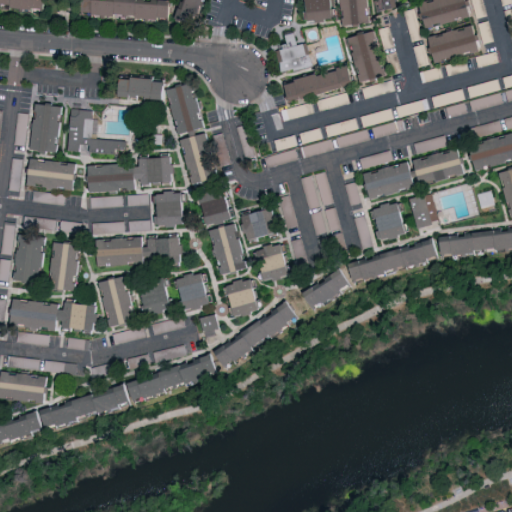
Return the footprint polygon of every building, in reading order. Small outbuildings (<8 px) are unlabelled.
[(0,0),(0,3),(51,10),(51,0),(0,0)] [(106,0),(100,0),(99,15),(176,20),(177,0),(121,0),(122,1),(106,0)] [(207,0),(185,0),(178,19),(197,27),(207,0)] [(338,19),(337,0),(312,0),(313,20),(338,19)] [(372,0),(344,0),(348,25),(374,22),(372,0)] [(395,0),(375,0),(379,12),(398,6),(395,0)] [(424,0),(429,25),(474,18),(470,0),(424,0)] [(472,0),(477,17),(487,15),(482,0),(472,0)] [(413,41),(423,38),(415,8),(405,11),(413,41)] [(440,62),(484,50),(476,23),(433,36),(440,62)] [(381,28),(385,48),(396,46),(392,25),(381,28)] [(318,64),(315,54),(311,54),(308,42),(302,44),(299,31),(289,34),(291,47),(279,50),(284,71),(318,64)] [(354,36),(363,81),(389,76),(381,31),(354,36)] [(420,66),(431,63),(426,43),(415,46),(420,66)] [(500,62),(498,51),(477,55),(479,66),(500,62)] [(296,99),(360,83),(355,65),(292,82),(296,99)] [(209,128),(197,83),(172,89),(170,81),(144,77),(131,80),(130,84),(121,86),(119,97),(129,98),(133,97),(158,101),(176,97),(177,97),(175,113),(177,120),(183,121),(181,135),(209,128)] [(465,98),(462,88),(433,96),(436,106),(465,98)] [(285,118),(317,114),(315,102),(283,107),(285,118)] [(67,106),(41,103),(39,117),(38,117),(34,149),(62,152),(67,106)] [(130,140),(95,138),(97,110),(74,108),(71,150),(129,155),(130,140)] [(326,126),(329,135),(357,128),(354,118),(326,126)] [(300,131),(303,143),(323,138),(321,126),(300,131)] [(220,177),(211,133),(182,139),(184,148),(188,148),(194,176),(192,177),(193,183),(220,177)] [(280,152),(267,155),(269,166),(301,158),(294,134),(276,139),(280,152)] [(511,134),(476,141),(480,166),(511,160),(511,134)] [(304,145),(307,156),(335,148),(332,137),(304,145)] [(471,170),(464,145),(419,158),(426,183),(471,170)] [(90,165),(91,189),(148,187),(148,181),(178,180),(177,156),(145,157),(145,163),(90,165)] [(37,157),(33,182),(79,188),(83,164),(37,157)] [(370,169),(375,195),(420,186),(415,161),(370,169)] [(363,200),(358,180),(347,183),(352,203),(363,200)] [(230,185),(203,191),(210,224),(237,218),(230,185)] [(482,206),(497,204),(495,189),(479,192),(482,206)] [(160,224),(189,224),(189,190),(160,190),(160,224)] [(435,223),(434,219),(440,217),(434,192),(414,197),(422,226),(435,223)] [(150,193),(129,193),(130,204),(150,204),(150,193)] [(93,206),(113,206),(113,195),(93,195),(93,206)] [(381,238),(411,233),(405,200),(375,206),(381,238)] [(342,227),(336,206),(312,212),(317,233),(342,227)] [(246,212),(251,237),(284,231),(279,207),(246,212)] [(151,217),(131,218),(131,230),(151,229),(151,217)] [(214,228),(221,262),(220,262),(222,273),(251,267),(241,222),(214,228)] [(439,235),(421,242),(421,248),(410,249),(407,242),(358,263),(359,278),(376,276),(407,264),(419,263),(444,253),(511,247),(511,230),(503,231),(502,228),(480,229),(481,236),(459,238),(457,233),(439,235)] [(47,280),(48,233),(25,233),(24,247),(20,247),(20,270),(15,270),(15,279),(47,280)] [(186,235),(101,237),(102,263),(187,261),(186,235)] [(300,268),(311,265),(303,236),(293,239),(300,268)] [(52,255),(51,272),(56,272),(55,287),(81,288),(84,241),(58,240),(57,256),(52,255)] [(295,273),(287,241),(256,249),(265,281),(295,273)] [(306,288),(313,305),(358,286),(351,269),(306,288)] [(209,271),(179,276),(185,309),(215,303),(209,271)] [(234,281),(239,314),(264,310),(259,277),(234,281)] [(172,305),(169,283),(146,287),(150,312),(168,309),(168,306),(172,305)] [(102,303),(71,300),(70,307),(64,306),(64,302),(19,297),(16,322),(100,331),(102,303)] [(206,381),(306,316),(295,299),(200,360),(169,368),(158,375),(122,384),(124,391),(103,396),(100,392),(79,397),(80,404),(62,408),(59,405),(34,411),(15,423),(13,419),(0,422),(0,438),(195,389),(192,384),(206,381)] [(223,327),(220,313),(204,316),(207,331),(223,327)] [(157,334),(188,326),(185,315),(154,322),(157,334)] [(149,336),(147,325),(115,332),(117,342),(149,336)] [(174,348),(175,355),(187,353),(186,346),(174,348)] [(50,402),(54,376),(8,369),(4,395),(50,402)]
